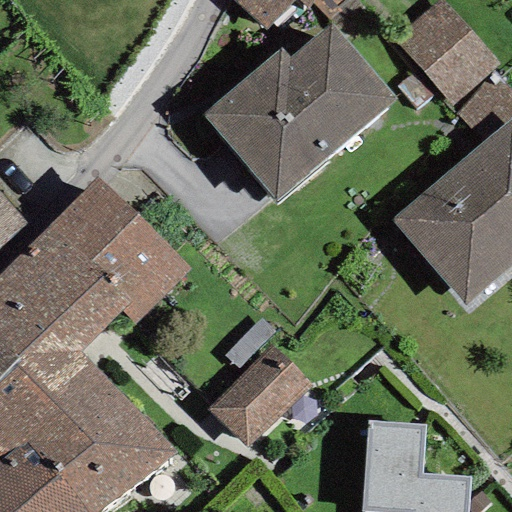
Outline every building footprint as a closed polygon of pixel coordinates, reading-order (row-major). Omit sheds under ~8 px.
[(230,0),(264,32),(299,2),(307,8),(311,3),(312,0),(230,0)] [(355,0),(312,0),(311,3),(328,22),(355,0)] [(499,65),(443,0),(438,0),(394,38),(452,105),(499,65)] [(279,49),(200,117),(274,202),(393,101),(328,25),(288,59),(279,49)] [(481,85),(457,114),(483,142),(510,119),(511,121),(511,95),(503,85),(496,89),(481,85)] [(464,306),(511,264),(511,121),(510,119),(483,142),(391,222),(464,306)] [(96,179),(48,225),(101,277),(53,326),(80,354),(120,313),(133,324),(190,271),(96,179)] [(0,194),(0,250),(26,225),(0,194)] [(48,225),(0,274),(0,378),(53,326),(101,277),(48,225)] [(222,355),(237,369),(274,331),(259,317),(222,355)] [(0,461),(26,442),(86,511),(102,511),(174,455),(80,354),(53,326),(0,378),(0,461)] [(273,345),(205,410),(244,450),(311,385),(273,345)] [(423,426),(367,423),(360,511),(465,511),(468,478),(420,475),(423,426)] [(0,461),(0,511),(86,511),(26,442),(0,461)]
